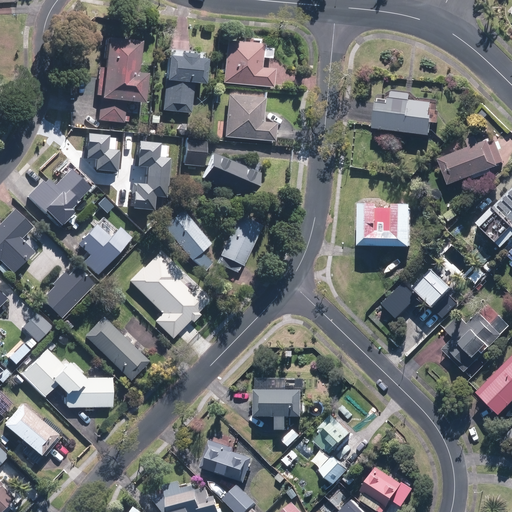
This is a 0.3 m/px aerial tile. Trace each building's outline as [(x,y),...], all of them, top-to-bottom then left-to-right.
[(143,42),(111,39),(104,98),(102,118),(128,121),(131,100),(145,102),(148,75),(139,75),(143,42)] [(225,42),(221,83),(270,88),(272,71),(258,69),(260,45),(225,42)] [(200,54),(184,53),(184,57),(170,55),(164,110),(192,113),(195,83),(208,85),(210,60),(200,59),(200,54)] [(376,101),(372,130),(428,137),(430,118),(429,118),(430,105),(408,102),(409,95),(392,93),(391,103),(376,101)] [(227,97),(223,137),(271,142),(273,124),(260,123),(262,100),(227,97)] [(110,135),(90,133),(88,149),(89,150),(88,158),(99,159),(98,169),(117,171),(120,150),(109,149),(110,135)] [(186,140),(184,164),(203,166),(205,142),(186,140)] [(438,162),(448,187),(497,168),(496,165),(503,163),(494,141),(488,144),(487,143),(476,147),(473,140),(467,142),(469,149),(438,162)] [(137,183),(135,208),(155,209),(156,196),(167,197),(170,159),(160,158),(162,143),(142,142),(140,166),(150,167),(148,184),(137,183)] [(214,153),(203,179),(247,198),(258,172),(214,153)] [(26,199),(57,228),(71,214),(68,210),(87,190),(68,171),(53,186),(46,179),(26,199)] [(501,248),(511,237),(511,188),(477,225),(501,248)] [(357,205),(357,246),(408,246),(409,206),(357,205)] [(22,238),(33,227),(15,210),(0,224),(0,256),(16,272),(36,252),(22,238)] [(212,244),(183,210),(165,226),(193,259),(207,270),(213,263),(201,253),(212,244)] [(239,266),(257,227),(236,218),(218,256),(220,257),(217,264),(234,271),(237,265),(239,266)] [(96,275),(128,239),(115,228),(106,238),(93,227),(76,245),(88,256),(83,263),(96,275)] [(141,268),(127,282),(161,315),(154,321),(171,338),(207,301),(195,288),(189,294),(176,281),(182,275),(169,263),(165,267),(154,256),(141,268)] [(43,298),(63,318),(96,284),(78,267),(69,276),(66,272),(54,284),(56,286),(43,298)] [(431,272),(413,290),(431,309),(449,290),(431,272)] [(396,312),(410,297),(399,286),(384,301),(396,312)] [(35,341),(48,328),(34,314),(21,328),(35,341)] [(454,338),(442,350),(464,372),(499,336),(478,315),(467,326),(459,318),(446,330),(454,338)] [(100,318),(82,337),(127,381),(145,363),(100,318)] [(52,385),(63,396),(63,405),(66,408),(109,407),(109,378),(79,379),(67,367),(62,367),(44,350),(20,375),(42,396),(52,385)] [(511,357),(476,394),(498,415),(511,401),(511,357)] [(300,391),(254,391),(254,417),(276,417),(276,431),(285,431),(285,417),(300,418),(300,391)] [(16,407),(0,425),(0,426),(35,456),(51,437),(16,407)] [(315,440),(329,455),(349,434),(330,416),(318,429),(322,433),(315,440)] [(303,439),(295,431),(284,442),(292,450),(303,439)] [(209,442),(200,469),(243,483),(251,460),(231,453),(232,450),(209,442)] [(297,457),(291,450),(281,461),(287,467),(297,457)] [(333,456),(319,471),(333,484),(346,469),(333,456)] [(375,468),(360,491),(385,507),(390,499),(401,506),(411,489),(401,483),(400,484),(375,468)] [(167,511),(217,511),(214,501),(209,503),(206,492),(196,494),(195,490),(181,493),(179,485),(164,489),(167,511)] [(236,485),(223,499),(235,511),(243,511),(253,503),(236,485)] [(276,496),(268,488),(257,498),(265,506),(276,496)] [(0,489),(0,508),(10,499),(0,489)] [(361,511),(350,501),(338,511),(361,511)] [(299,511),(291,503),(281,511),(299,511)]
